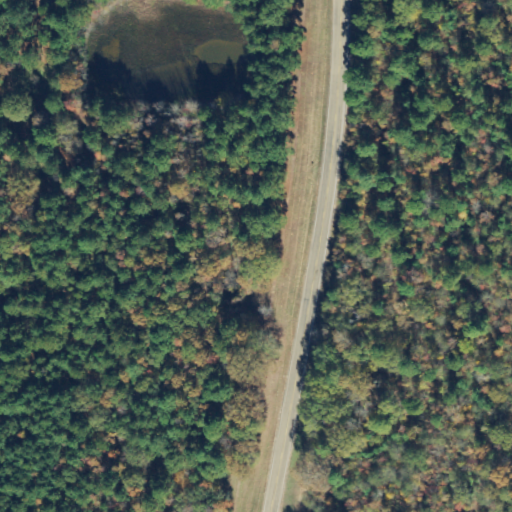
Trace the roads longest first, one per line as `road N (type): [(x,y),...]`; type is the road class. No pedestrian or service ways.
road 1 (tertiary): [(282,511),(340,186),(342,0)]
road 2 (residential): [(294,451),(0,447)]
